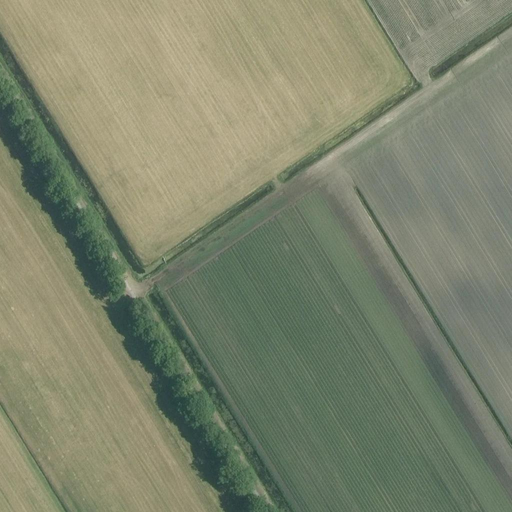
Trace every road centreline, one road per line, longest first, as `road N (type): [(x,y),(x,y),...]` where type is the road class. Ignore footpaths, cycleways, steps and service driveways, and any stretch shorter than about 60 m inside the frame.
road 1 (track): [(0,70),(272,511)]
road 2 (unknown): [(376,0),(428,86),(136,290)]
